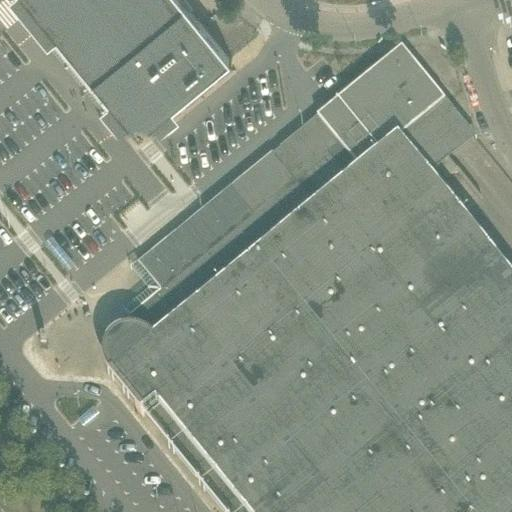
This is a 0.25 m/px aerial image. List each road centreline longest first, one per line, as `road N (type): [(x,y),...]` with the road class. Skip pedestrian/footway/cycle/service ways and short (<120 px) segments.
road 1 (unclassified): [(460,4),(333,29),(295,19),(267,0)]
road 2 (unclassified): [(511,147),(460,4)]
